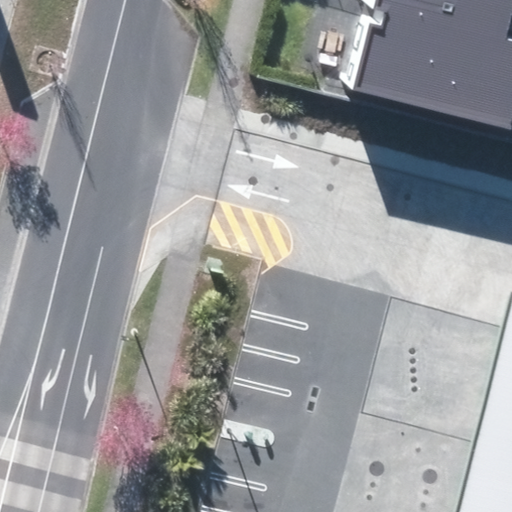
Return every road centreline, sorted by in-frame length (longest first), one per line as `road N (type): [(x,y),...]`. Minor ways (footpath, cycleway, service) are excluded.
road 1 (residential): [(97,123),(30,511)]
road 2 (residential): [(0,404),(97,123)]
road 3 (residential): [(97,123),(127,0)]
